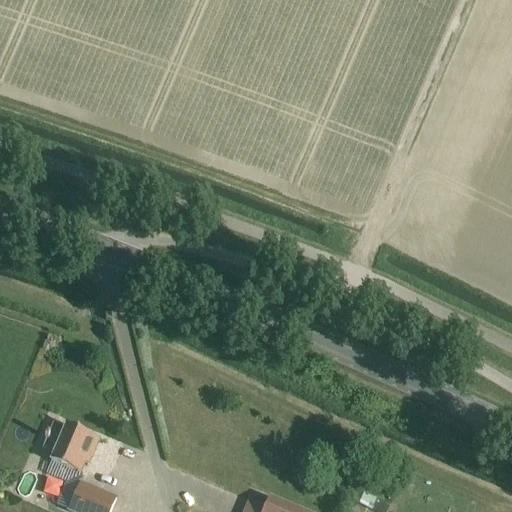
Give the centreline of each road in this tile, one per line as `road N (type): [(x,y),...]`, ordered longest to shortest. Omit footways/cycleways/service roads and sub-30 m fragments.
road 1 (secondary): [(511,430),(326,343),(0,209)]
road 2 (track): [(350,290),(473,0)]
